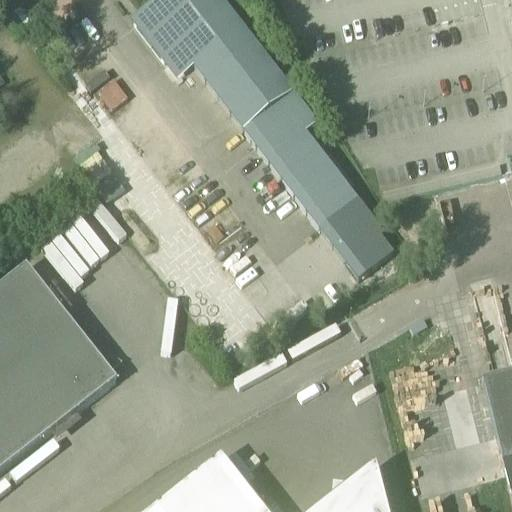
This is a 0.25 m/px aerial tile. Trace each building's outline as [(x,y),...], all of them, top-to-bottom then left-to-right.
[(35,0),(43,10),(55,0),(35,0)] [(160,0),(129,24),(163,68),(178,55),(191,71),(241,137),(315,234),(351,280),(384,255),(377,246),(381,243),(372,232),(374,230),(354,205),(338,183),(344,179),(326,154),(319,159),(302,136),(313,128),(290,99),(249,44),(252,41),(234,17),(230,20),(214,0),(160,0)] [(24,8),(13,17),(25,33),(36,25),(24,8)] [(24,272),(0,291),(0,476),(114,387),(24,272)] [(505,308),(489,311),(492,332),(509,329),(505,308)] [(310,397),(328,387),(324,379),(306,389),(310,397)] [(511,379),(480,387),(500,471),(511,468),(511,379)] [(293,477),(287,471),(270,485),(285,503),(327,468),(318,457),(293,477)] [(383,511),(373,471),(348,491),(346,509),(328,507),(321,511),(255,511),(218,465),(157,511),(383,511)] [(511,511),(511,468),(500,471),(499,471),(508,511),(511,511)]
